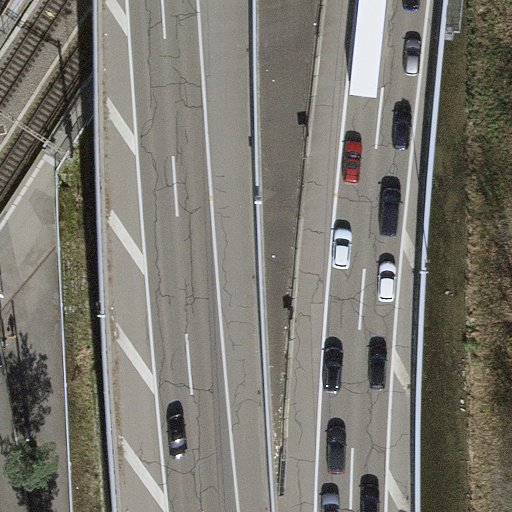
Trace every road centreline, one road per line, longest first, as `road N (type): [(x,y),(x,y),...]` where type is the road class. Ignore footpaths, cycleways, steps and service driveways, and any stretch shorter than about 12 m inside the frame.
road 1 (motorway): [(352,511),(365,231),(391,0)]
road 2 (motorway): [(165,0),(206,511)]
